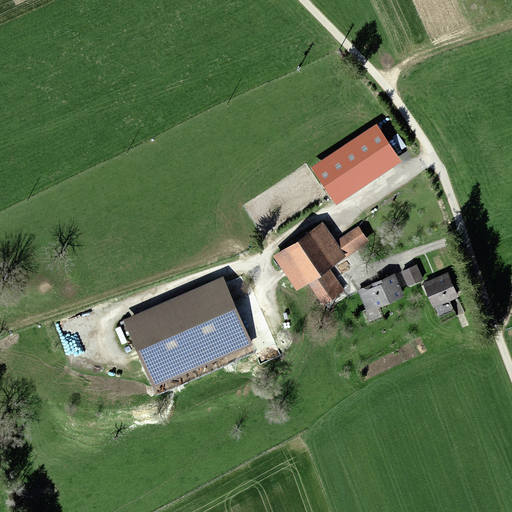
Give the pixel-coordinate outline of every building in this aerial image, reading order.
[(375,127),(314,168),(336,201),(397,161),(375,127)] [(322,227),(273,261),(296,293),(305,286),(318,305),(340,290),(327,271),(368,242),(358,228),(334,245),(322,227)] [(413,268),(402,273),(409,288),(421,283),(413,268)] [(444,277),(423,286),(433,310),(454,300),(444,277)] [(391,279),(359,293),(368,314),(401,300),(391,279)] [(222,280),(126,320),(153,386),(250,345),(222,280)]
